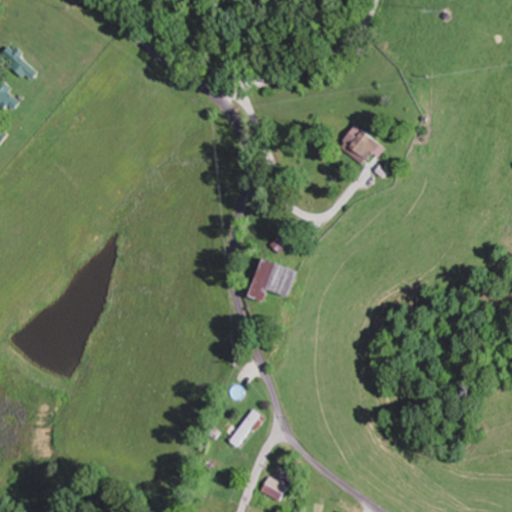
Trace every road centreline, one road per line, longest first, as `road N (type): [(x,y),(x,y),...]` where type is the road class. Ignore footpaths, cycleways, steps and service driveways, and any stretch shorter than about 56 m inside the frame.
road 1 (residential): [(380,511),(293,440),(241,311),(233,244),(248,156),(236,122),(98,0)]
road 2 (residential): [(200,86),(268,80),(336,57),(361,33),(375,0)]
